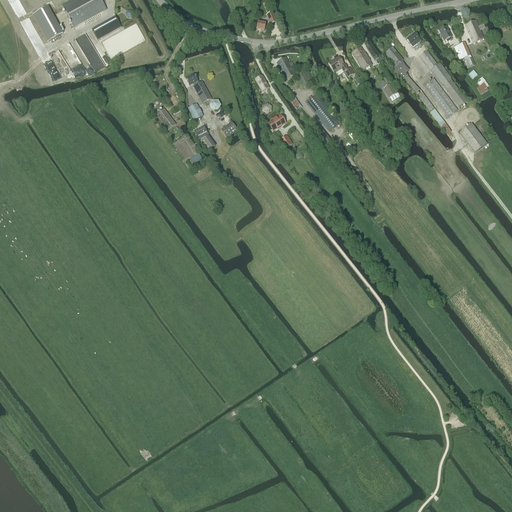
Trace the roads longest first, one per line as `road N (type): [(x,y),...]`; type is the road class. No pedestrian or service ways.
road 1 (unclassified): [(241,39),(275,42),(472,0)]
road 2 (track): [(22,121),(48,100),(166,69),(187,24)]
road 3 (track): [(416,61),(415,81),(511,217)]
road 4 (track): [(1,84),(21,79),(67,35),(111,10),(113,0)]
